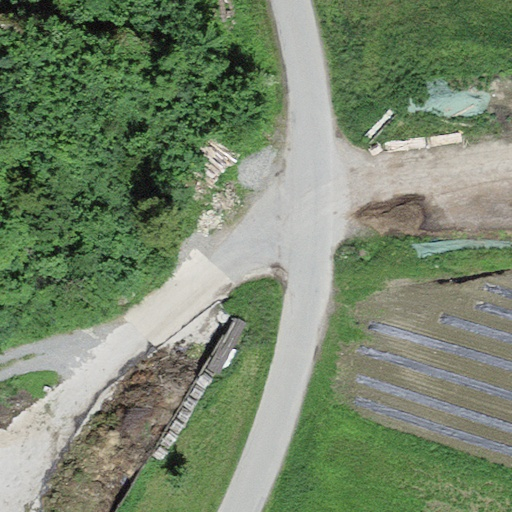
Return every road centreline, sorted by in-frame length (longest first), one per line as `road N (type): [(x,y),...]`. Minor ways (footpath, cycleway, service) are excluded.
road 1 (unclassified): [(278,0),(321,189),(305,311),(262,474),(243,511)]
road 2 (track): [(0,365),(74,337),(195,271),(315,233)]
